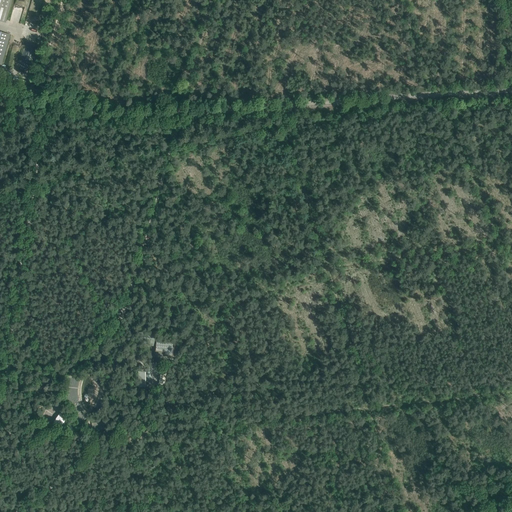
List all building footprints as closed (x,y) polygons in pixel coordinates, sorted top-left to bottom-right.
[(0,0),(0,21),(4,23),(10,0),(0,0)] [(0,64),(1,65),(10,34),(0,31),(0,64)] [(148,345),(154,346),(156,333),(141,332),(139,340),(149,341),(148,345)] [(174,342),(157,341),(156,350),(166,351),(165,355),(173,355),(174,342)] [(55,422),(58,424),(59,423),(62,425),(65,419),(60,415),(55,422)]
